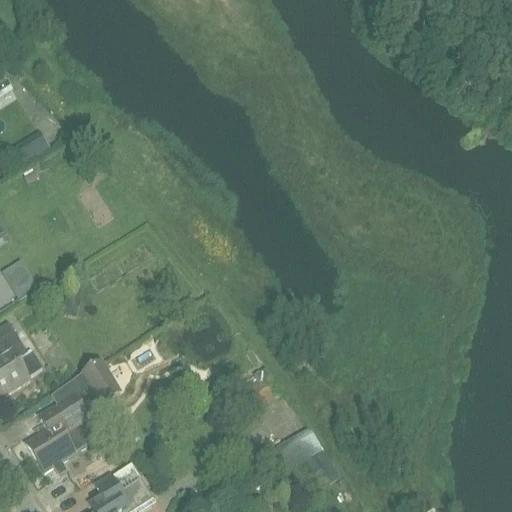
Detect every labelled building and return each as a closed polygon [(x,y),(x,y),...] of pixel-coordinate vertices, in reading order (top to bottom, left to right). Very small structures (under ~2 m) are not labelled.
[(0,96),(12,89),(6,79),(0,82),(0,96)] [(23,169),(35,161),(25,146),(13,153),(23,169)] [(0,272),(6,290),(28,282),(22,263),(0,270),(0,272)] [(80,286),(79,314),(95,315),(96,286),(80,286)] [(19,367),(17,363),(26,357),(7,326),(0,329),(0,357),(1,359),(0,359),(0,401),(29,384),(28,382),(42,373),(33,358),(19,367)] [(100,412),(122,399),(102,365),(79,379),(100,412)] [(281,394),(266,371),(231,393),(249,419),(274,402),(272,400),(281,394)] [(44,476),(75,457),(64,438),(84,425),(88,423),(75,402),(40,422),(47,433),(26,446),(44,476)] [(102,424),(88,425),(89,442),(104,441),(102,424)] [(309,432),(276,451),(288,473),(305,463),(323,453),(309,432)] [(341,480),(331,465),(323,453),(305,463),(324,491),(341,480)] [(93,511),(137,511),(153,502),(141,483),(126,492),(121,495),(111,480),(110,479),(95,488),(101,499),(92,505),(91,504),(89,505),(93,511)]
